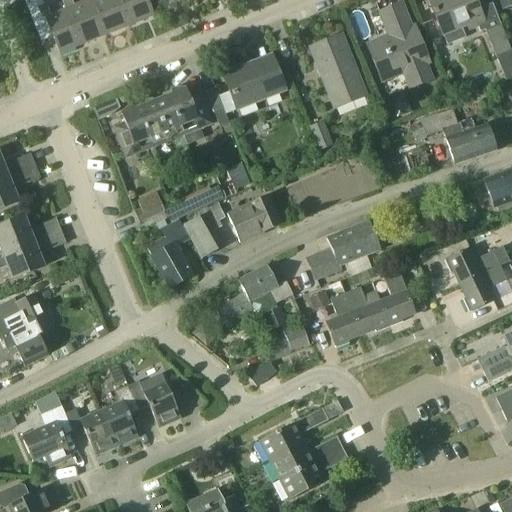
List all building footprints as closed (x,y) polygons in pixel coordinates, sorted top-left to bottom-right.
[(70,0),(59,0),(64,11),(79,47),(102,37),(88,1),(74,7),(70,0)] [(87,0),(88,1),(102,37),(125,28),(114,0),(87,0)] [(114,0),(125,28),(153,17),(146,0),(114,0)] [(473,0),(432,0),(428,2),(442,35),(447,46),(466,39),(461,27),(467,25),(469,30),(477,26),(480,33),(485,31),(500,25),(492,5),(478,10),(473,0)] [(511,0),(499,0),(502,9),(511,5),(511,0)] [(45,4),(36,8),(41,20),(44,19),(58,55),(79,47),(64,11),(51,16),(45,4)] [(388,37),(366,46),(380,84),(403,75),(409,90),(432,81),(426,66),(429,65),(415,27),(410,29),(401,4),(378,13),(388,37)] [(500,25),(485,31),(495,58),(510,52),(500,25)] [(340,37),(310,49),(334,109),(364,97),(340,37)] [(229,94),(218,98),(224,112),(225,115),(236,111),(285,92),(271,57),(222,76),(229,94)] [(172,95),(163,99),(170,118),(174,117),(182,137),(186,146),(203,140),(199,131),(211,126),(206,113),(212,111),(214,115),(224,112),(218,98),(214,89),(199,95),(187,99),(184,91),(171,91),(172,95)] [(444,96),(435,99),(438,108),(447,105),(444,96)] [(163,99),(142,107),(150,127),(146,128),(154,148),(182,137),(174,117),(170,118),(163,99)] [(124,125),(113,129),(125,160),(154,148),(146,128),(150,127),(142,107),(132,111),(130,107),(129,107),(120,114),(124,125)] [(411,128),(409,129),(414,141),(416,141),(417,145),(426,140),(426,138),(442,133),(445,140),(444,140),(444,141),(453,166),(495,151),(486,126),(474,131),(470,120),(458,124),(459,127),(457,128),(451,112),(420,123),(411,127),(411,128)] [(322,123),(308,128),(318,153),(332,147),(322,123)] [(367,145),(346,151),(350,163),(371,157),(367,145)] [(424,153),(409,159),(414,174),(429,169),(424,153)] [(0,162),(0,181),(34,168),(29,155),(2,166),(0,162)] [(34,168),(0,181),(0,210),(16,204),(11,191),(39,180),(34,168)] [(511,172),(482,182),(492,209),(511,201),(511,172)] [(140,210),(133,213),(139,225),(142,223),(163,213),(170,210),(165,199),(162,191),(155,194),(137,202),(140,210)] [(174,217),(167,219),(170,226),(178,221),(211,206),(206,194),(182,205),(184,209),(174,217)] [(266,198),(227,216),(239,245),(263,235),(262,234),(279,226),(266,198)] [(182,227),(181,227),(189,240),(200,261),(217,251),(208,235),(222,228),(218,222),(226,217),(219,205),(204,213),(203,211),(196,215),(197,218),(182,227)] [(22,219),(0,227),(0,249),(2,256),(60,233),(55,220),(28,231),(22,219)] [(165,239),(147,250),(151,258),(150,259),(168,291),(192,277),(175,248),(189,240),(181,227),(182,227),(178,221),(170,226),(160,231),(165,239)] [(330,251),(305,261),(314,282),(340,272),(338,267),(344,265),(349,279),(372,270),(366,256),(378,251),(368,224),(326,241),(330,251)] [(2,256),(0,256),(0,271),(7,268),(12,281),(42,269),(37,256),(65,245),(60,233),(2,256)] [(446,261),(444,262),(450,275),(452,273),(458,287),(499,268),(509,263),(502,248),(492,253),(474,261),(468,249),(446,260),(446,261)] [(244,295),(214,309),(220,323),(252,311),(248,304),(268,294),(274,305),(292,297),(288,289),(276,263),(237,282),(240,289),(244,295)] [(72,267),(49,276),(54,289),(76,280),(72,267)] [(499,268),(458,287),(464,300),(462,301),(468,314),(470,313),(494,302),(488,291),(506,282),(499,268)] [(388,294),(376,299),(387,329),(402,324),(401,321),(415,315),(406,293),(398,274),(383,280),(388,294)] [(359,289),(350,293),(366,335),(374,331),(375,334),(387,329),(376,299),(364,303),(359,289)] [(336,320),(324,324),(333,347),(334,347),(335,350),(348,345),(347,342),(366,335),(350,293),(329,301),(336,320)] [(13,301),(0,307),(0,337),(7,351),(13,348),(23,368),(46,357),(37,336),(49,330),(32,297),(15,305),(13,301)] [(281,309),(266,315),(272,330),(287,325),(281,309)] [(285,341),(270,346),(275,360),(290,355),(289,353),(309,346),(302,327),(283,335),(285,341)] [(498,351),(476,361),(482,372),(511,357),(511,332),(502,338),(508,352),(500,355),(498,351)] [(511,357),(482,372),(488,384),(510,373),(507,369),(511,366),(511,357)] [(268,363),(247,377),(256,389),(276,374),(268,363)] [(138,383),(127,388),(138,413),(148,408),(158,430),(180,420),(164,385),(161,375),(139,385),(138,383)] [(121,403),(100,413),(116,448),(137,439),(128,417),(138,413),(127,388),(116,393),(121,403)] [(511,391),(495,399),(500,411),(511,405),(511,391)] [(33,433),(21,438),(32,465),(44,459),(48,469),(71,459),(61,437),(71,433),(64,415),(61,409),(55,395),(34,405),(45,428),(33,433)] [(293,424),(258,443),(268,463),(304,445),(300,437),(328,422),(343,414),(336,402),(321,410),(293,424)] [(511,405),(500,411),(506,423),(511,420),(511,405)] [(74,411),(64,415),(71,433),(74,440),(84,436),(94,457),(116,448),(100,413),(79,422),(74,411)] [(304,445),(268,463),(278,482),(342,449),(336,438),(308,453),(304,445)] [(342,449),(278,482),(288,501),(324,483),(319,475),(347,460),(342,449)] [(9,511),(52,511),(43,491),(28,497),(24,487),(19,486),(0,493),(0,508),(5,511),(8,509),(9,511)] [(217,492),(185,506),(187,511),(238,511),(233,499),(222,503),(217,492)] [(511,511),(511,499),(499,506),(501,511),(511,511)]
